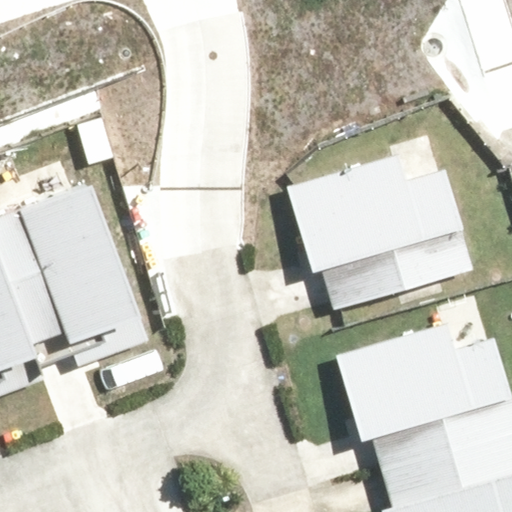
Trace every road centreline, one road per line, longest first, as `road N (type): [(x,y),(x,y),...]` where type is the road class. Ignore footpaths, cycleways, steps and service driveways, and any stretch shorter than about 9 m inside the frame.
road 1 (residential): [(195,0),(216,258),(249,392)]
road 2 (residential): [(0,486),(249,392)]
road 3 (residential): [(249,392),(283,511)]
